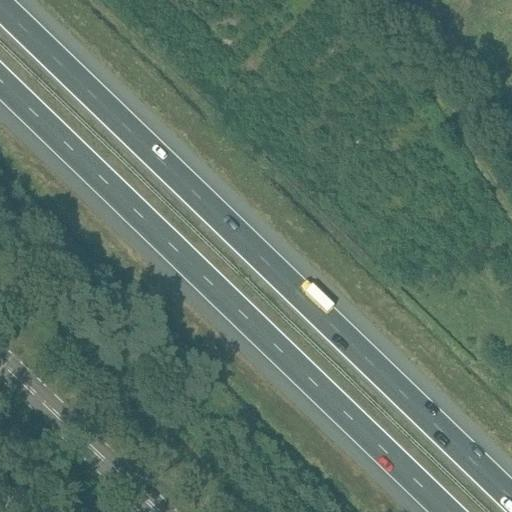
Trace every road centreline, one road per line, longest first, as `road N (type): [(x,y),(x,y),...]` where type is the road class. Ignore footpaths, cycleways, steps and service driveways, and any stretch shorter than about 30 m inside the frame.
road 1 (motorway): [(511,499),(0,6)]
road 2 (motorway): [(0,81),(447,511)]
road 3 (track): [(377,0),(511,207)]
road 4 (tertiary): [(158,511),(0,360)]
